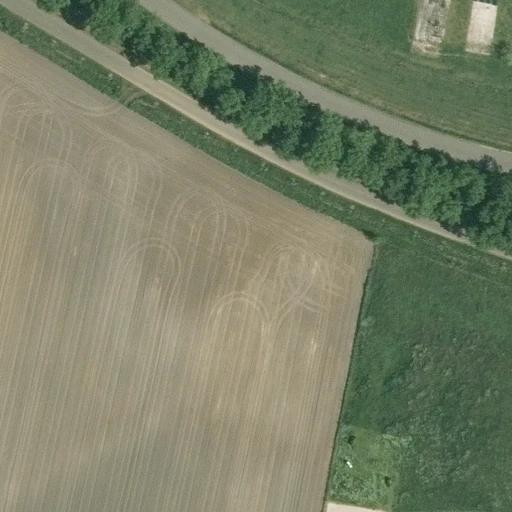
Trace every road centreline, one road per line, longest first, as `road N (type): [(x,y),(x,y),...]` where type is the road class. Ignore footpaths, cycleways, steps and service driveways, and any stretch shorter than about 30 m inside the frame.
road 1 (unclassified): [(511,249),(385,208),(200,115),(7,0)]
road 2 (unclassified): [(511,165),(321,102),(148,0)]
